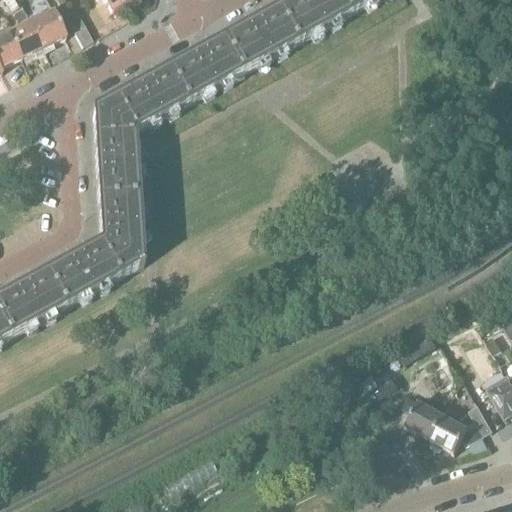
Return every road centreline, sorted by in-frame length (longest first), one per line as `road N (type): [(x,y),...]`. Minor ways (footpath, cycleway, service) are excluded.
road 1 (residential): [(0,270),(67,228),(61,93)]
road 2 (residential): [(61,93),(192,20)]
road 3 (residential): [(387,511),(511,475)]
